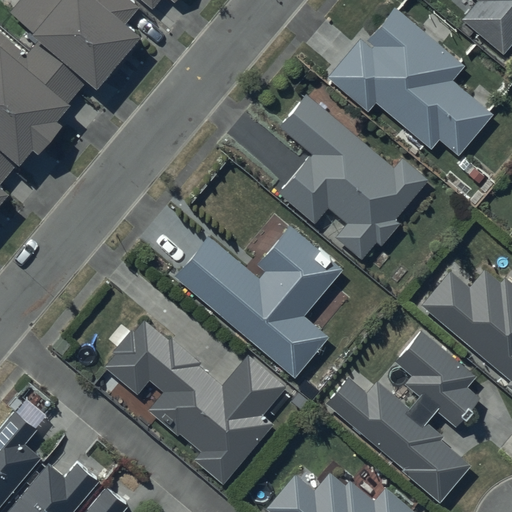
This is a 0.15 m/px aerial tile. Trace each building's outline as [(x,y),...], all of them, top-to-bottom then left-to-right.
[(0,140),(19,157),(33,141),(39,146),(63,118),(57,112),(88,75),(96,81),(109,66),(128,43),(140,29),(127,17),(140,3),(136,0),(16,0),(10,8),(41,34),(40,35),(25,51),(0,29),(0,140)] [(511,0),(472,0),(461,15),(505,51),(511,42),(511,0)] [(361,34),(328,74),(369,108),(376,99),(406,124),(424,140),(431,145),(439,135),(458,151),(492,111),(452,77),(464,62),(395,4),(367,39),(361,34)] [(394,163),(306,90),(278,123),(310,149),(276,189),(315,221),(327,205),(346,220),(335,233),(363,255),(376,239),(381,243),(400,220),(395,216),(428,175),(402,154),(394,163)] [(19,157),(0,140),(0,194),(8,185),(0,178),(19,157)] [(208,231),(175,272),(294,372),(328,333),(303,312),(343,265),(290,221),(257,260),(264,266),(258,274),(208,231)] [(471,230),(470,231),(469,232),(468,232),(468,233),(467,234),(467,235),(467,236),(467,238),(466,239),(466,240),(467,241),(467,242),(467,243),(467,244),(468,245),(468,246),(469,247),(470,248),(471,249),(472,250),(473,251),(474,251),(475,251),(476,252),(478,252),(479,252),(480,252),(481,252),(482,252),(483,251),(484,251),(485,251),(486,250),(487,249),(488,249),(489,248),(489,247),(490,246),(490,245),(491,244),(491,243),(491,242),(491,241),(491,240),(491,239),(491,238),(491,237),(490,235),(489,234),(489,233),(488,232),(488,231),(487,230),(486,230),(485,229),(484,228),(483,228),(482,228),(481,227),(480,227),(479,227),(478,227),(477,227),(476,228),(474,228),(473,228),(472,229),(471,230)] [(450,266),(419,301),(509,377),(506,381),(511,386),(511,279),(505,274),(501,278),(485,265),(470,283),(450,266)] [(170,336),(144,315),(133,327),(132,325),(113,348),(114,349),(103,363),(137,391),(149,377),(163,389),(148,407),(178,431),(179,430),(199,446),(192,455),(223,480),(273,419),(263,410),(287,382),(248,350),(222,381),(199,361),(202,358),(172,333),(170,336)] [(477,372),(422,324),(394,358),(410,371),(403,379),(418,392),(409,403),(378,376),(367,389),(349,373),(327,399),(402,464),(401,465),(439,498),(472,460),(441,434),(444,431),(427,417),(436,407),(455,423),(464,412),(465,413),(473,404),(472,403),(480,392),(468,382),(477,372)] [(0,501),(41,453),(25,438),(37,424),(15,406),(0,424),(0,501)] [(67,511),(98,476),(77,458),(64,473),(49,460),(4,511),(67,511)] [(297,468),(265,504),(275,511),(414,511),(417,509),(385,482),(374,495),(350,474),(345,480),(329,467),(315,483),(297,468)] [(117,511),(127,501),(106,483),(81,511),(117,511)]
